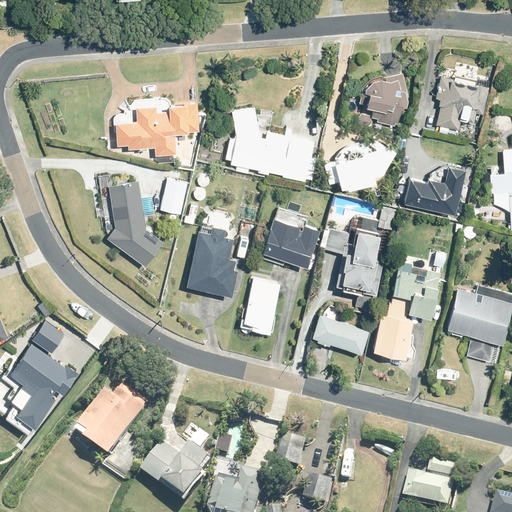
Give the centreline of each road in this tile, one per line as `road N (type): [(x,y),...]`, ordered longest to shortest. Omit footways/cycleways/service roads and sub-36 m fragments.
road 1 (residential): [(0,117),(50,250),(80,285),(158,341),(511,437)]
road 2 (residential): [(511,26),(432,19),(28,49),(0,75)]
